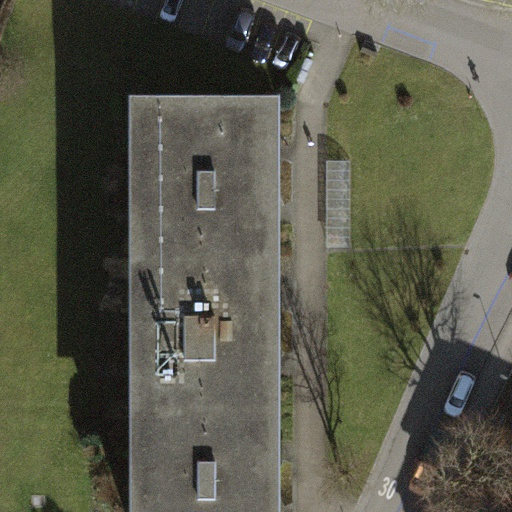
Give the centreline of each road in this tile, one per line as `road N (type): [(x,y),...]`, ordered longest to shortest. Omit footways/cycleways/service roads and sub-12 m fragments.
road 1 (residential): [(387,511),(511,222)]
road 2 (residential): [(344,0),(511,54)]
